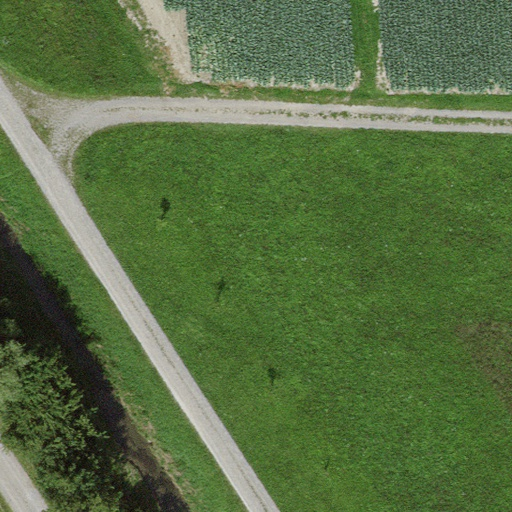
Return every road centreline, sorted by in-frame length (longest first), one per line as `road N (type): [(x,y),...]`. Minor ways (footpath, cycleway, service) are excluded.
road 1 (track): [(275,511),(0,90)]
road 2 (track): [(511,119),(101,111),(26,131)]
